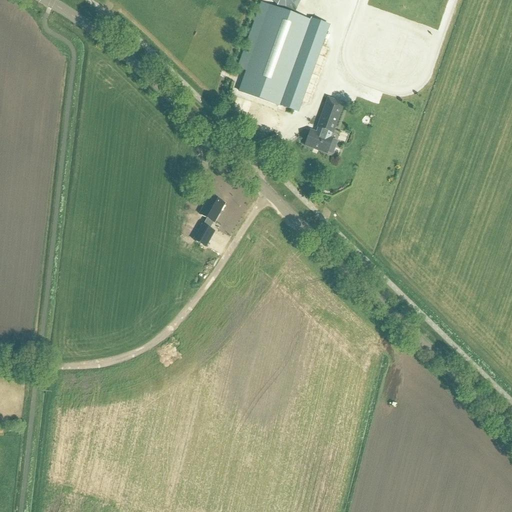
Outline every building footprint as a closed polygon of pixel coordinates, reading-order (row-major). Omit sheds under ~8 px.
[(316,0),(313,13),(320,14),(324,0),(321,0),(316,0)] [(311,20),(270,6),(239,92),(280,107),(297,113),(329,26),(311,19),(311,20)] [(352,91),(354,84),(342,81),(340,89),(352,91)] [(327,99),(320,120),(320,121),(317,129),(319,130),(318,134),(310,132),(305,147),(327,155),(328,152),(334,154),(337,145),(331,143),(332,139),(330,139),(332,134),(333,133),(343,105),(344,103),(328,97),(327,99)] [(343,154),(344,145),(338,144),(336,152),(343,154)] [(202,226),(194,241),(205,247),(214,232),(209,229),(213,223),(224,204),(210,196),(199,215),(207,220),(203,226),(202,225),(202,226)] [(223,220),(238,227),(246,210),(230,203),(223,220)]
